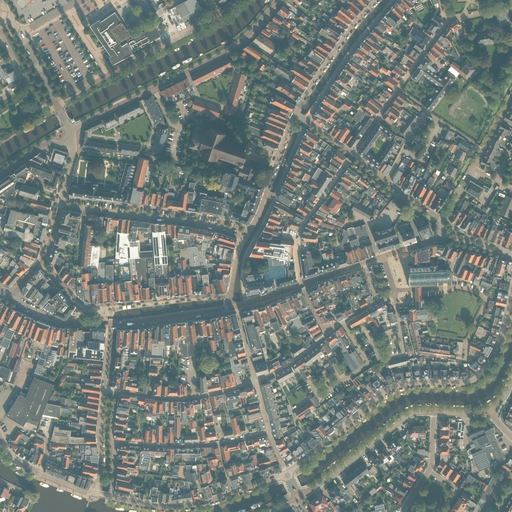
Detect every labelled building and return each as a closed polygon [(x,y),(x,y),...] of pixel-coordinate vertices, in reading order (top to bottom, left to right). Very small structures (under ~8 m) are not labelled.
[(17,0),(22,8),(30,0),(17,0)] [(204,14),(196,0),(182,0),(183,2),(176,6),(185,24),(204,14)] [(346,0),(348,2),(351,5),(359,12),(363,8),(354,0),(349,0),(346,0)] [(410,16),(411,17),(413,16),(412,15),(413,14),(409,10),(398,0),(397,0),(394,4),(402,12),(403,13),(405,10),(411,16),(410,16)] [(413,7),(405,0),(398,0),(409,10),(413,7)] [(411,0),(413,4),(414,5),(415,6),(419,13),(419,11),(424,9),(425,10),(422,4),(420,5),(418,2),(420,1),(419,0),(411,0)] [(398,16),(400,18),(402,18),(404,16),(403,14),(404,14),(403,13),(402,12),(394,4),(390,9),(398,16)] [(355,17),(359,12),(351,5),(347,11),(353,16),(355,17)] [(179,32),(187,28),(175,6),(167,11),(170,16),(173,15),(174,17),(169,20),(172,25),(177,22),(178,25),(176,27),(179,32)] [(293,17),(295,15),(291,12),(283,6),(276,15),(283,19),(285,16),(287,18),(290,14),(293,17)] [(334,8),(338,12),(349,20),(351,22),(355,17),(353,16),(347,11),(342,7),(340,10),(339,10),(339,9),(335,6),(334,8)] [(338,12),(334,8),(333,11),(337,14),(334,17),(348,26),(351,22),(349,20),(338,12)] [(383,18),(393,26),(396,29),(400,24),(399,24),(402,21),(400,18),(398,16),(390,9),(383,18)] [(510,23),(511,21),(511,17),(509,18),(506,10),(494,14),(499,26),(510,22),(510,23)] [(90,26),(110,54),(110,55),(111,55),(112,54),(112,55),(109,57),(113,65),(134,54),(132,52),(133,51),(134,51),(138,49),(139,48),(141,47),(141,48),(146,45),(146,44),(148,44),(152,42),(153,41),(155,40),(160,38),(160,37),(161,36),(155,26),(155,27),(130,40),(128,37),(129,37),(120,24),(122,22),(115,12),(114,12),(115,13),(101,22),(99,20),(90,26)] [(307,24),(310,20),(305,16),(302,13),(299,18),(300,19),(302,20),(307,24)] [(288,22),(283,19),(276,15),(272,19),(280,24),(283,21),(286,23),(285,25),(289,27),(291,24),(288,22)] [(342,29),(344,31),(348,26),(334,17),(333,16),(330,20),(342,29)] [(383,18),(380,22),(376,26),(383,33),(383,34),(388,38),(390,35),(385,30),(387,28),(390,30),(392,27),(393,28),(393,29),(397,33),(399,31),(396,29),(393,26),(383,18)] [(342,29),(330,20),(328,22),(325,26),(318,21),(316,24),(318,25),(323,28),(324,29),(339,38),(344,31),(342,29)] [(450,33),(455,36),(456,37),(457,36),(454,32),(461,26),(456,20),(448,27),(452,31),(450,33)] [(278,27),(270,21),(266,26),(280,35),(281,34),(276,30),(278,27)] [(433,33),(427,29),(425,28),(425,27),(422,24),(420,22),(418,24),(421,26),(424,29),(421,33),(430,38),(433,33)] [(427,29),(433,33),(438,26),(432,22),(427,29)] [(339,38),(324,29),(323,28),(318,25),(317,26),(321,29),(319,32),(336,43),(339,38)] [(261,32),(269,37),(271,34),(274,36),(274,37),(278,40),(280,37),(265,27),(261,32)] [(447,27),(441,36),(448,42),(449,43),(451,40),(455,43),(456,41),(455,36),(450,33),(452,31),(447,27)] [(388,38),(383,34),(375,28),(371,33),(382,41),(384,38),(386,40),(388,38)] [(417,39),(418,40),(425,45),(430,38),(421,33),(416,29),(412,36),(413,37),(417,39)] [(479,44),(492,42),(491,34),(489,35),(488,32),(479,34),(479,38),(478,38),(479,44)] [(281,48),(276,45),(267,39),(260,33),(256,38),(258,40),(276,52),(276,53),(273,58),(278,62),(281,64),(283,61),(283,62),(285,59),(281,56),(277,54),(281,48)] [(382,49),(384,51),(387,47),(385,46),(385,45),(383,44),(381,47),(376,43),(378,40),(376,39),(370,34),(366,38),(382,49)] [(451,49),(446,44),(448,42),(441,36),(438,39),(449,49),(449,50),(451,49)] [(503,44),(498,37),(493,41),(499,48),(503,44)] [(323,45),(331,50),(335,44),(327,39),(324,42),(323,41),(323,40),(318,38),(316,40),(319,42),(323,45)] [(366,38),(363,42),(372,50),(377,53),(379,49),(380,50),(380,51),(383,53),(384,51),(382,49),(366,38)] [(449,49),(438,39),(435,44),(443,50),(445,48),(449,51),(450,50),(449,50),(449,49)] [(413,48),(420,53),(425,45),(418,40),(413,48)] [(331,50),(323,45),(319,42),(316,47),(328,55),(331,50)] [(370,52),(372,50),(363,42),(359,48),(374,59),(376,57),(370,52)] [(407,46),(404,50),(406,53),(415,59),(420,53),(413,48),(406,43),(405,45),(407,46)] [(431,49),(439,56),(443,59),(450,65),(452,62),(448,59),(447,59),(444,57),(445,56),(442,54),(444,51),(443,50),(435,44),(431,49)] [(262,53),(249,45),(243,49),(258,59),(262,53)] [(286,48),(283,46),(281,48),(277,54),(281,56),(284,51),(286,48)] [(325,59),(328,55),(316,47),(314,51),(316,52),(325,59)] [(389,58),(388,59),(389,59),(390,60),(392,58),(395,54),(395,53),(387,47),(384,51),(391,56),(389,58)] [(321,64),(325,59),(316,52),(314,51),(310,48),(306,54),(307,54),(321,64)] [(354,53),(367,63),(370,58),(358,49),(354,53)] [(408,70),(415,59),(406,53),(404,50),(402,49),(401,51),(405,54),(404,55),(403,54),(401,54),(399,57),(399,58),(402,60),(401,62),(400,64),(406,68),(408,70)] [(439,56),(431,49),(427,54),(435,60),(438,57),(439,56)] [(367,63),(354,53),(353,55),(351,59),(359,64),(360,62),(366,66),(366,65),(367,63)] [(303,60),(307,63),(318,70),(321,64),(307,54),(303,60)] [(421,73),(427,65),(430,61),(425,57),(411,77),(416,81),(421,73)] [(228,58),(222,61),(226,69),(232,66),(228,58)] [(294,60),(299,63),(315,73),(318,70),(307,63),(303,60),(301,59),(300,61),(295,58),(294,60)] [(475,69),(466,59),(460,66),(454,61),(450,65),(467,79),(475,69)] [(350,60),(346,65),(355,72),(356,71),(357,72),(358,69),(363,73),(366,74),(367,72),(350,60)] [(405,74),(408,70),(406,68),(400,64),(395,60),(393,62),(397,64),(395,67),(405,74)] [(226,69),(222,61),(216,64),(220,72),(226,69)] [(266,66),(260,62),(257,66),(263,70),(266,66)] [(299,63),(298,65),(304,68),(305,68),(303,71),(313,77),(315,73),(299,63)] [(220,72),(216,64),(209,67),(213,75),(220,72)] [(291,72),(279,64),(276,68),(274,67),(274,66),(272,65),(270,67),(287,77),(305,89),(309,84),(295,75),(294,76),(294,77),(295,77),(293,80),(287,77),(291,72)] [(313,77),(303,71),(294,64),(290,70),(309,82),(313,77)] [(377,68),(378,69),(381,71),(387,75),(388,74),(389,75),(388,76),(390,77),(393,74),(382,66),(379,64),(377,68)] [(391,72),(394,74),(401,79),(405,74),(395,67),(391,64),(390,65),(391,66),(390,66),(394,69),(391,72)] [(5,75),(0,65),(0,79),(4,77),(5,79),(9,77),(11,81),(17,78),(13,71),(7,74),(5,75)] [(355,72),(346,65),(343,70),(357,80),(361,83),(363,81),(357,77),(357,78),(353,75),(355,72)] [(434,70),(427,65),(421,73),(439,86),(424,107),(430,111),(455,78),(448,73),(442,81),(434,75),(437,72),(434,70)] [(369,71),(373,74),(377,77),(380,72),(381,71),(378,69),(378,70),(372,66),(369,71)] [(213,75),(209,67),(203,70),(207,79),(213,75)] [(207,79),(203,70),(197,73),(201,82),(207,79)] [(343,70),(339,75),(348,81),(356,87),(358,85),(357,84),(355,82),(357,80),(343,70)] [(201,82),(197,73),(191,77),(195,85),(201,82)] [(235,79),(244,82),(246,75),(237,73),(235,79)] [(394,74),(391,78),(398,83),(401,79),(394,74)] [(339,75),(336,80),(345,86),(351,91),(352,89),(347,86),(346,85),(348,81),(339,75)] [(391,78),(387,76),(383,81),(394,89),(398,83),(391,78)] [(182,81),(185,88),(188,87),(190,89),(192,88),(187,78),(182,81)] [(233,86),(242,89),(244,82),(235,79),(233,86)] [(345,86),(336,80),(333,85),(343,91),(348,95),(349,93),(343,89),(345,86)] [(182,81),(176,83),(181,94),(183,93),(182,90),(185,88),(182,81)] [(287,83),(286,85),(301,95),(305,89),(295,83),(293,81),(290,85),(287,83)] [(387,95),(389,97),(393,91),(386,86),(379,81),(377,83),(385,88),(382,91),(387,95)] [(285,84),(281,82),(280,82),(278,86),(272,83),(270,86),(276,89),(281,92),(282,91),(298,101),(301,95),(286,85),(285,84)] [(176,83),(171,86),(175,93),(178,92),(179,95),(181,94),(176,83)] [(333,85),(330,89),(339,95),(344,99),(345,97),(341,94),(343,91),(333,85)] [(171,86),(166,89),(171,99),(173,98),(172,95),(175,93),(171,86)] [(231,93),(240,95),(242,89),(233,86),(231,93)] [(171,99),(166,89),(161,91),(164,99),(168,97),(169,100),(171,99)] [(330,89),(326,95),(341,105),(343,103),(337,99),(339,95),(330,89)] [(373,100),(382,107),(389,97),(387,95),(382,91),(381,91),(377,95),(376,96),(376,95),(375,96),(372,99),(373,100)] [(229,99),(238,102),(240,95),(231,93),(229,99)] [(400,93),(397,98),(408,106),(409,104),(405,101),(407,97),(400,93)] [(279,105),(278,105),(282,107),(293,112),(295,106),(275,94),(273,97),(272,96),(271,99),(266,96),(265,98),(265,99),(266,99),(269,100),(279,105)] [(146,106),(155,102),(152,95),(143,100),(146,106)] [(341,105),(326,95),(322,101),(338,112),(341,108),(345,110),(346,109),(349,110),(352,105),(345,100),(343,103),(341,105)] [(364,97),(363,98),(367,102),(379,112),(382,107),(373,100),(372,99),(371,97),(368,100),(367,100),(368,99),(364,97)] [(408,106),(397,98),(393,102),(400,107),(402,104),(406,108),(408,106)] [(192,107),(199,110),(201,101),(195,99),(192,107)] [(227,106),(236,109),(238,102),(229,99),(227,106)] [(139,101),(133,104),(137,113),(143,110),(139,101)] [(205,112),(208,104),(201,101),(199,110),(205,112)] [(146,106),(149,112),(158,108),(155,102),(146,106)] [(360,102),(359,103),(361,105),(364,107),(367,109),(376,116),(379,112),(367,102),(365,105),(363,103),(360,102)] [(393,102),(389,108),(399,115),(403,110),(400,107),(393,102)] [(332,117),(338,122),(339,121),(340,122),(342,120),(335,116),(333,115),(335,112),(321,103),(317,108),(329,116),(332,117)] [(133,104),(127,107),(131,116),(137,113),(133,104)] [(215,106),(208,104),(205,112),(212,114),(215,106)] [(30,110),(27,105),(19,110),(24,116),(30,110)] [(215,106),(212,114),(218,117),(221,108),(215,106)] [(234,115),(236,109),(227,106),(225,113),(234,115)] [(131,116),(127,107),(120,110),(125,119),(131,116)] [(279,113),(290,118),(293,112),(282,107),(279,113)] [(158,108),(149,112),(152,119),(161,114),(158,108)] [(314,114),(315,115),(325,122),(329,116),(317,108),(314,114)] [(359,110),(360,111),(373,120),(376,116),(367,109),(365,112),(362,110),(362,109),(361,109),(360,108),(359,110)] [(392,114),(396,118),(399,115),(389,108),(386,113),(388,114),(390,116),(392,114)] [(271,109),(269,113),(277,117),(277,116),(288,120),(290,118),(279,113),(271,109)] [(120,110),(114,113),(118,122),(125,119),(120,110)] [(359,110),(352,119),(357,122),(360,124),(366,129),(373,120),(360,111),(359,110)] [(118,122),(114,113),(108,116),(112,125),(118,122)] [(264,114),(264,116),(267,118),(267,117),(286,125),(288,120),(277,116),(277,117),(269,113),(268,116),(264,114)] [(392,114),(390,116),(388,114),(386,113),(382,117),(392,124),(396,118),(392,114)] [(164,121),(161,114),(152,119),(155,125),(160,122),(163,121),(164,121)] [(511,117),(506,114),(503,119),(511,123),(511,121),(511,117)] [(322,128),(327,132),(331,126),(325,122),(315,115),(313,118),(314,121),(322,127),(322,128)] [(112,125),(108,116),(102,120),(104,124),(106,128),(112,125)] [(329,116),(325,122),(331,126),(333,123),(336,125),(336,124),(338,122),(332,117),(329,116)] [(266,124),(284,131),(286,125),(268,118),(267,122),(266,124)] [(104,124),(102,120),(91,124),(94,129),(104,124)] [(360,124),(357,122),(356,124),(358,125),(357,126),(358,127),(357,130),(363,134),(366,129),(360,124)] [(335,129),(332,135),(336,138),(344,128),(341,126),(340,127),(337,125),(336,124),(336,125),(333,123),(331,126),(335,129)] [(378,161),(368,153),(366,152),(368,149),(380,132),(390,140),(394,135),(378,123),(362,145),(358,152),(377,169),(382,172),(387,165),(384,163),(382,162),(383,160),(380,158),(378,161)] [(502,123),(499,128),(510,134),(511,132),(508,130),(509,127),(502,123)] [(94,129),(91,124),(83,128),(83,132),(87,133),(88,132),(94,129)] [(244,131),(256,136),(279,145),(281,138),(263,131),(251,126),(247,124),(244,131)] [(282,137),(284,131),(266,124),(265,127),(264,130),(282,137)] [(159,126),(157,133),(167,135),(168,128),(159,126)] [(331,126),(327,132),(332,135),(335,129),(331,126)] [(250,142),(249,142),(246,143),(246,144),(243,143),(243,141),(238,140),(237,141),(232,139),(233,138),(227,136),(227,137),(225,136),(226,133),(210,128),(209,131),(205,130),(202,129),(202,128),(196,127),(194,132),(195,133),(191,142),(189,147),(195,149),(198,150),(202,151),(201,155),(217,160),(215,164),(225,168),(233,170),(234,170),(239,172),(238,175),(250,179),(252,175),(253,175),(255,170),(253,170),(254,168),(248,166),(248,168),(242,166),(249,148),(251,147),(252,144),(250,142)] [(349,133),(350,131),(344,127),(344,128),(336,138),(343,142),(349,133)] [(510,134),(499,128),(496,133),(504,137),(505,134),(509,136),(510,134)] [(307,130),(304,136),(316,144),(320,138),(307,130)] [(354,134),(356,135),(360,138),(363,134),(357,130),(354,134)] [(167,135),(157,133),(155,139),(165,142),(167,135)] [(348,146),(352,140),(354,137),(349,133),(343,142),(348,146)] [(504,137),(496,133),(494,138),(504,144),(506,142),(502,140),(504,137)] [(352,140),(348,146),(352,148),(353,148),(360,138),(356,135),(353,140),(352,140)] [(405,140),(404,139),(395,135),(393,142),(396,145),(401,148),(403,144),(405,141),(405,140)] [(458,145),(460,146),(467,151),(470,145),(465,142),(466,141),(463,139),(464,139),(458,135),(456,138),(459,140),(460,139),(461,140),(458,145)] [(279,145),(256,136),(255,139),(259,141),(259,146),(260,146),(265,148),(266,147),(276,151),(279,145)] [(304,136),(300,144),(311,150),(313,146),(319,149),(321,147),(320,147),(316,144),(304,136)] [(452,142),(441,138),(440,142),(450,146),(452,142)] [(504,144),(494,138),(491,143),(498,147),(500,144),(503,146),(504,144)] [(165,142),(155,139),(153,146),(163,149),(165,142)] [(324,141),(320,147),(321,147),(325,150),(326,148),(329,145),(324,141)] [(396,145),(393,142),(391,141),(388,146),(396,152),(397,151),(394,148),(396,145)] [(498,147),(491,143),(488,148),(499,154),(500,152),(497,150),(498,147)] [(126,154),(128,145),(121,144),(119,153),(126,154)] [(300,144),(298,149),(300,150),(309,155),(316,159),(318,161),(321,156),(318,154),(317,153),(311,150),(300,144)] [(133,155),(134,146),(128,145),(126,154),(133,155)] [(141,147),(134,146),(133,155),(140,156),(141,147)] [(163,149),(153,146),(152,153),(161,155),(162,153),(163,149)] [(499,154),(488,148),(485,153),(493,157),(495,154),(498,156),(499,154)] [(300,150),(298,149),(296,154),(304,159),(305,157),(310,159),(310,160),(314,163),(316,159),(309,155),(300,150)] [(49,156),(48,159),(63,165),(67,154),(55,150),(53,157),(49,156)] [(462,160),(466,153),(459,150),(457,153),(458,154),(456,157),(462,160)] [(337,151),(332,158),(342,164),(346,158),(337,151)] [(493,157),(485,153),(483,158),(494,164),(495,162),(492,160),(493,157)] [(295,155),(294,159),(304,164),(305,163),(308,165),(310,163),(295,155)] [(30,160),(40,165),(42,160),(35,157),(30,160)] [(329,161),(332,162),(339,168),(342,164),(332,158),(332,157),(329,161)] [(149,160),(139,158),(129,202),(147,205),(150,193),(151,189),(145,187),(144,189),(142,189),(148,164),(149,160)] [(494,164),(483,158),(480,163),(483,165),(481,168),(485,170),(486,169),(488,170),(488,169),(491,171),(492,168),(494,169),(496,165),(494,164)] [(45,167),(44,168),(61,174),(63,165),(48,159),(47,159),(46,162),(45,167)] [(294,159),(291,165),(299,169),(301,166),(304,168),(309,171),(310,168),(306,166),(304,164),(294,159)] [(388,163),(387,165),(382,172),(386,176),(391,169),(394,162),(391,160),(389,162),(391,163),(390,165),(388,163)] [(21,202),(22,201),(22,200),(20,199),(21,195),(19,194),(18,198),(15,197),(16,192),(15,192),(16,190),(17,186),(20,186),(22,185),(23,182),(25,182),(28,172),(49,179),(46,187),(50,188),(51,187),(56,189),(61,174),(44,168),(31,163),(31,164),(29,161),(25,164),(14,172),(10,175),(0,181),(0,196),(0,197),(1,194),(3,193),(6,198),(5,200),(11,201),(12,199),(21,202)] [(324,162),(323,163),(328,166),(328,167),(334,171),(336,173),(339,168),(332,162),(329,166),(327,165),(327,164),(324,162)] [(135,166),(126,163),(125,169),(133,172),(135,166)] [(326,169),(324,172),(325,172),(332,177),(333,177),(336,173),(334,171),(328,167),(328,166),(323,163),(321,166),(326,169)] [(436,175),(433,179),(435,179),(436,180),(438,176),(439,176),(444,166),(440,163),(435,174),(436,175)] [(299,169),(291,165),(289,171),(302,179),(304,181),(306,182),(308,183),(312,177),(299,169)] [(408,193),(420,168),(413,165),(407,178),(402,188),(408,193)] [(427,169),(424,168),(421,166),(420,168),(408,193),(414,196),(422,182),(426,173),(427,169)] [(453,176),(457,169),(451,166),(449,169),(450,170),(448,174),(453,176)] [(353,178),(367,188),(370,184),(358,175),(348,167),(345,172),(353,178)] [(314,195),(318,198),(332,177),(325,172),(324,172),(318,168),(311,179),(313,180),(310,184),(313,186),(313,187),(310,192),(309,192),(311,193),(314,195)] [(427,169),(426,173),(422,182),(414,196),(420,200),(425,191),(428,185),(431,187),(435,179),(433,179),(431,177),(427,184),(424,183),(428,174),(430,169),(427,168),(427,169)] [(133,172),(125,169),(123,176),(131,178),(133,172)] [(397,185),(401,176),(404,170),(403,169),(401,172),(398,170),(391,180),(397,185)] [(218,189),(227,192),(228,192),(229,188),(232,189),(233,190),(233,189),(235,188),(236,188),(235,187),(236,184),(247,188),(243,200),(246,201),(242,212),(241,212),(240,214),(241,214),(239,221),(247,224),(249,223),(255,213),(259,201),(265,185),(249,180),(249,179),(226,172),(223,174),(218,189)] [(288,172),(286,177),(295,183),(297,180),(297,181),(300,183),(302,180),(299,178),(288,172)] [(345,172),(341,177),(352,184),(354,185),(354,186),(356,187),(357,186),(355,184),(355,183),(352,181),(351,182),(351,181),(353,178),(345,172)] [(131,178),(123,176),(121,182),(130,184),(131,178)] [(397,185),(402,188),(407,178),(401,176),(397,185)] [(286,177),(284,183),(286,184),(298,192),(299,190),(295,188),(298,184),(295,183),(286,177)] [(352,184),(341,177),(338,182),(349,189),(350,189),(351,190),(352,189),(351,188),(350,187),(352,184)] [(490,189),(484,185),(483,188),(470,180),(464,191),(478,199),(482,192),(487,194),(490,189)] [(179,184),(178,190),(182,190),(182,194),(181,199),(180,206),(180,209),(186,209),(186,207),(188,191),(184,190),(185,181),(184,181),(183,181),(182,184),(179,184)] [(448,191),(452,184),(446,181),(443,188),(448,191)] [(194,191),(195,183),(189,182),(188,191),(186,207),(186,209),(197,211),(198,203),(200,194),(196,193),(194,191)] [(313,187),(306,182),(302,186),(309,191),(310,192),(313,187)] [(293,193),(299,196),(300,197),(303,193),(299,190),(298,192),(286,184),(284,183),(283,186),(293,193)] [(355,203),(357,204),(358,202),(350,196),(352,193),(352,192),(350,191),(337,183),(334,189),(347,197),(346,197),(355,203)] [(115,200),(116,194),(116,191),(111,191),(111,192),(109,191),(109,192),(109,193),(97,191),(98,184),(92,184),(91,191),(79,189),(79,188),(78,187),(77,187),(77,186),(72,185),(71,195),(104,199),(115,200)] [(370,184),(367,188),(362,194),(364,195),(366,192),(369,194),(374,187),(370,184)] [(19,194),(21,195),(37,199),(39,190),(22,185),(20,186),(17,186),(16,190),(18,191),(19,194)] [(160,206),(166,207),(168,196),(169,185),(167,185),(166,188),(163,187),(160,206)] [(425,191),(420,200),(425,204),(430,195),(432,192),(433,190),(430,189),(431,187),(428,185),(425,191)] [(290,198),(296,201),(297,200),(296,200),(299,196),(293,193),(283,186),(280,191),(290,198)] [(373,201),(375,199),(378,196),(377,196),(380,192),(374,187),(369,194),(372,197),(374,199),(373,201)] [(121,201),(124,190),(119,189),(118,194),(116,194),(115,200),(121,201)] [(334,197),(342,203),(344,201),(339,198),(341,195),(333,189),(330,194),(334,197)] [(127,190),(124,190),(121,201),(129,202),(131,191),(127,190)] [(296,201),(290,198),(280,191),(277,198),(289,206),(291,203),(294,204),(292,207),(296,210),(298,208),(298,207),(294,205),(296,201)] [(385,197),(380,192),(377,196),(378,196),(375,199),(373,201),(372,203),(375,205),(377,202),(376,202),(377,201),(377,200),(380,202),(385,197)] [(437,197),(438,196),(438,195),(435,194),(432,192),(430,195),(425,204),(431,208),(437,197)] [(150,193),(147,205),(152,205),(154,197),(155,197),(156,194),(150,193)] [(168,196),(166,207),(172,208),(175,194),(172,193),(172,196),(168,196)] [(230,201),(223,200),(205,196),(206,195),(205,195),(204,193),(202,193),(201,194),(200,194),(199,202),(201,203),(201,204),(198,203),(197,211),(209,213),(223,216),(224,209),(228,210),(230,201)] [(314,195),(311,193),(308,197),(309,198),(311,199),(316,203),(319,199),(318,198),(314,195)] [(161,195),(156,194),(155,197),(154,197),(152,205),(159,206),(161,195)] [(437,197),(431,208),(437,212),(444,199),(438,196),(437,197)] [(511,215),(511,198),(506,196),(499,213),(511,218),(511,215)] [(339,208),(342,203),(334,197),(331,202),(339,208)] [(389,200),(385,197),(380,202),(383,205),(384,204),(385,205),(389,200)] [(313,207),(316,203),(311,199),(309,198),(304,204),(305,204),(305,205),(306,205),(308,203),(311,205),(313,207)] [(400,205),(394,198),(391,200),(398,207),(403,210),(404,208),(400,205)] [(33,207),(36,207),(38,207),(40,207),(50,210),(51,204),(32,199),(30,204),(26,203),(25,205),(33,207)] [(294,205),(298,207),(298,208),(296,210),(306,216),(309,211),(301,205),(301,204),(302,202),(301,201),(300,201),(297,200),(296,201),(294,205)] [(450,221),(455,224),(456,222),(462,213),(466,207),(469,202),(465,200),(462,206),(463,206),(459,212),(456,210),(450,221)] [(297,231),(298,229),(300,224),(301,223),(294,220),(292,219),(291,220),(289,218),(289,220),(287,219),(289,216),(291,210),(277,202),(276,202),(275,202),(273,208),(270,214),(282,218),(283,219),(285,220),(285,222),(287,221),(291,223),(289,227),(290,229),(297,232),(297,231)] [(303,203),(302,202),(301,204),(301,205),(309,211),(313,207),(311,205),(308,203),(306,205),(305,205),(305,204),(304,204),(303,203)] [(328,207),(335,212),(339,208),(331,202),(328,207)] [(330,214),(332,213),(334,215),(335,212),(328,207),(323,203),(319,209),(322,211),(328,213),(330,214)] [(40,209),(40,207),(38,207),(36,207),(36,209),(34,209),(33,214),(38,215),(48,218),(50,211),(40,209)] [(12,237),(12,236),(12,237),(25,240),(25,241),(41,248),(43,242),(47,226),(48,218),(38,215),(26,212),(25,213),(22,212),(12,209),(10,215),(8,222),(8,223),(6,223),(4,229),(6,230),(5,234),(12,237)] [(330,214),(328,213),(322,211),(318,209),(315,213),(324,217),(325,217),(326,215),(328,216),(327,216),(331,218),(332,215),(330,214)] [(461,228),(467,230),(468,228),(478,213),(473,209),(472,211),(471,212),(461,228)] [(78,228),(77,228),(79,219),(81,219),(82,213),(64,210),(61,224),(60,224),(59,231),(67,233),(67,235),(76,237),(77,235),(76,235),(78,228)] [(294,220),(301,223),(302,220),(304,218),(295,212),(291,210),(289,216),(292,217),(294,216),(296,217),(294,220)] [(239,221),(241,214),(240,214),(232,211),(230,218),(239,221)] [(455,224),(461,228),(471,212),(469,211),(468,211),(468,212),(466,215),(462,213),(456,222),(455,224)] [(321,222),(324,217),(315,213),(311,219),(321,222)] [(482,216),(478,213),(468,228),(467,230),(472,233),(482,216)] [(95,223),(96,216),(96,215),(89,214),(88,222),(95,223)] [(270,214),(268,221),(270,221),(281,225),(283,219),(282,218),(270,214)] [(480,236),(487,221),(485,221),(487,216),(484,214),(481,219),(473,233),(480,236)] [(99,216),(96,216),(95,223),(95,227),(96,227),(96,231),(102,232),(102,230),(103,216),(99,216)] [(118,218),(105,217),(103,232),(109,233),(110,230),(112,230),(113,226),(118,226),(118,218)] [(417,229),(418,233),(421,239),(426,237),(426,238),(429,236),(428,236),(433,234),(429,224),(422,227),(419,220),(418,221),(416,218),(413,219),(414,222),(417,229)] [(489,231),(486,238),(490,241),(496,229),(498,224),(500,221),(498,221),(494,219),(494,218),(492,222),(491,225),(490,228),(490,230),(489,229),(489,230),(489,231)] [(120,219),(119,219),(117,232),(115,259),(114,262),(114,264),(115,264),(115,265),(120,265),(120,272),(122,300),(134,300),(130,264),(129,259),(135,259),(140,259),(140,258),(140,251),(139,240),(136,240),(129,240),(131,220),(120,219)] [(311,219),(307,224),(316,227),(318,224),(320,225),(334,229),(335,226),(321,222),(311,219)] [(129,240),(136,240),(137,230),(138,221),(131,220),(129,240)] [(490,228),(491,225),(488,224),(489,220),(487,220),(487,221),(480,236),(486,238),(489,231),(489,230),(489,229),(490,230),(490,228)] [(138,221),(137,230),(147,231),(147,232),(143,233),(143,238),(152,237),(151,223),(138,221)] [(270,221),(268,221),(267,223),(265,226),(274,229),(275,226),(281,228),(282,229),(282,231),(286,233),(287,231),(288,227),(281,225),(270,221)] [(411,222),(398,227),(397,223),(396,224),(395,227),(397,232),(400,231),(405,245),(417,241),(411,222)] [(166,239),(165,224),(152,223),(154,256),(157,297),(170,296),(170,293),(168,264),(170,263),(171,263),(170,255),(167,255),(166,239)] [(180,252),(179,248),(178,241),(178,225),(171,224),(172,239),(173,252),(180,252)] [(316,227),(307,224),(304,230),(315,233),(318,228),(316,227)] [(365,224),(346,230),(352,248),(358,246),(363,259),(376,255),(365,224)] [(496,229),(490,241),(496,243),(497,241),(502,230),(499,229),(500,225),(498,224),(496,229)] [(191,227),(185,226),(178,225),(178,241),(179,248),(188,247),(187,242),(190,242),(190,241),(189,240),(189,238),(191,227)] [(400,245),(394,226),(388,228),(389,229),(380,232),(379,231),(372,233),(379,253),(386,251),(385,250),(400,245)] [(189,258),(190,264),(193,293),(203,293),(205,293),(202,274),(201,267),(205,267),(205,265),(201,266),(201,262),(200,262),(200,261),(206,261),(207,261),(207,258),(206,258),(206,256),(205,256),(204,249),(201,248),(201,251),(199,251),(199,246),(195,246),(198,229),(191,227),(189,238),(189,240),(190,241),(190,242),(187,242),(188,247),(189,258)] [(261,233),(272,236),(277,237),(279,231),(275,230),(265,227),(261,233)] [(201,248),(202,241),(205,230),(198,229),(195,246),(199,246),(199,251),(201,251),(201,248)] [(503,236),(505,230),(503,229),(502,229),(502,230),(497,241),(496,243),(501,245),(505,237),(503,236)] [(215,232),(205,230),(202,241),(210,243),(212,244),(212,241),(213,239),(214,238),(215,232)] [(356,261),(352,248),(346,230),(345,231),(342,241),(343,245),(345,250),(346,252),(350,264),(356,261)] [(511,237),(511,232),(508,231),(505,237),(501,245),(508,248),(511,237)] [(218,233),(215,232),(214,238),(235,244),(237,239),(218,233)] [(60,250),(60,252),(68,254),(69,250),(64,248),(64,247),(65,247),(66,240),(74,242),(74,243),(78,245),(79,238),(76,237),(67,235),(67,236),(58,233),(55,244),(59,245),(58,249),(60,250)] [(271,240),(272,236),(261,233),(258,239),(259,239),(259,240),(268,241),(271,242),(281,243),(281,239),(274,238),(274,240),(271,240)] [(315,235),(303,233),(301,240),(310,240),(310,241),(317,242),(318,235),(315,235)] [(217,245),(234,249),(235,244),(214,238),(213,239),(212,241),(214,241),(216,241),(217,241),(218,241),(217,245)] [(247,272),(246,281),(247,294),(259,291),(259,292),(263,291),(263,293),(265,293),(265,291),(268,290),(268,289),(276,288),(276,287),(278,286),(278,287),(297,282),(297,281),(295,273),(294,265),(290,266),(289,261),(294,261),(293,252),(294,242),(281,240),(281,243),(257,240),(249,255),(250,255),(263,257),(268,258),(269,270),(264,270),(247,272)] [(41,248),(25,241),(23,246),(23,248),(33,251),(39,254),(41,248)] [(232,260),(234,249),(215,245),(214,247),(210,246),(210,245),(210,243),(202,241),(201,248),(204,249),(205,256),(206,256),(206,254),(213,255),(213,257),(216,257),(216,258),(232,260)] [(0,245),(0,252),(1,253),(4,254),(4,255),(5,255),(5,256),(12,260),(13,260),(26,270),(30,267),(35,260),(23,256),(19,253),(18,253),(0,245)] [(20,246),(19,248),(21,249),(19,253),(23,256),(35,260),(38,255),(33,253),(33,251),(23,248),(23,247),(22,247),(22,246),(20,245),(20,246)] [(91,302),(101,302),(98,269),(98,263),(100,246),(92,245),(90,266),(90,267),(88,267),(88,269),(91,302)] [(434,257),(435,256),(437,250),(438,245),(429,246),(431,257),(431,261),(431,265),(433,265),(433,263),(434,258),(434,257)] [(437,250),(435,256),(434,257),(438,258),(439,258),(440,255),(440,254),(443,255),(446,246),(438,245),(437,250)] [(352,248),(356,261),(363,259),(358,246),(352,248)] [(439,258),(441,259),(442,259),(446,262),(448,258),(452,248),(446,246),(443,255),(440,254),(440,255),(439,258)] [(60,252),(60,250),(58,249),(53,247),(52,249),(49,260),(53,266),(54,263),(55,263),(57,257),(60,252)] [(184,294),(193,293),(190,264),(186,264),(186,258),(189,258),(188,247),(179,248),(180,252),(180,259),(182,270),(184,294)] [(424,250),(424,248),(417,250),(419,264),(420,264),(421,266),(426,266),(425,262),(424,250)] [(445,268),(448,270),(457,249),(452,248),(448,258),(449,259),(445,268)] [(457,265),(463,250),(457,249),(448,270),(454,272),(457,265)] [(153,250),(146,251),(140,251),(140,258),(147,258),(153,257),(153,250)] [(319,269),(318,269),(317,266),(314,267),(312,254),(312,251),(306,252),(300,252),(300,257),(303,279),(319,274),(337,268),(335,259),(334,258),(329,259),(329,257),(334,255),(332,250),(325,252),(327,258),(328,261),(327,261),(328,264),(319,267),(319,269)] [(411,253),(413,267),(421,266),(420,264),(419,264),(417,250),(412,252),(411,253)] [(469,252),(463,250),(457,265),(454,272),(453,275),(458,278),(459,277),(469,252)] [(346,252),(334,256),(334,258),(335,259),(337,268),(350,264),(346,252)] [(475,267),(481,255),(469,252),(459,277),(469,281),(475,267)] [(215,264),(218,264),(231,266),(232,260),(216,258),(216,257),(213,257),(213,255),(206,254),(206,256),(206,258),(207,258),(207,261),(207,263),(208,263),(209,263),(209,258),(211,258),(211,259),(216,260),(215,264)] [(26,270),(13,260),(12,260),(5,256),(5,255),(4,255),(2,258),(1,258),(0,259),(0,266),(2,268),(6,272),(9,274),(11,275),(5,284),(10,287),(20,276),(26,270)] [(479,281),(481,276),(483,271),(484,269),(483,269),(483,267),(488,256),(481,255),(475,267),(476,267),(476,266),(480,267),(479,270),(478,270),(476,276),(473,284),(479,286),(481,281),(479,281)] [(493,258),(488,256),(483,267),(483,269),(484,269),(483,271),(487,273),(488,270),(489,270),(493,258)] [(147,258),(140,258),(140,259),(135,259),(139,299),(150,298),(147,259),(147,258)] [(150,298),(156,297),(155,277),(153,258),(147,259),(150,298)] [(496,272),(500,259),(493,258),(489,270),(495,272),(496,272)] [(114,262),(115,259),(109,259),(109,260),(106,260),(106,265),(107,301),(114,301),(113,264),(114,264),(114,262)] [(139,299),(135,259),(129,259),(130,264),(131,275),(134,300),(139,299)] [(184,294),(182,270),(180,259),(178,259),(179,267),(174,267),(175,271),(175,274),(176,295),(184,294)] [(506,261),(500,259),(496,272),(495,272),(494,273),(493,275),(501,278),(502,275),(506,261)] [(65,266),(63,265),(65,260),(62,260),(61,264),(57,271),(59,276),(65,266)] [(201,267),(202,274),(205,293),(210,293),(208,273),(208,272),(207,267),(206,261),(200,261),(200,262),(201,262),(201,266),(205,265),(205,267),(201,267)] [(511,262),(506,261),(505,270),(504,270),(503,274),(507,275),(505,275),(504,281),(510,282),(510,280),(511,274),(511,272),(511,262)] [(106,262),(98,263),(98,269),(101,302),(107,301),(106,269),(106,262)] [(60,277),(64,281),(65,279),(70,273),(71,269),(68,268),(69,263),(66,263),(65,266),(64,269),(65,270),(64,270),(60,277)] [(171,274),(170,263),(168,264),(170,293),(170,296),(176,295),(175,274),(171,274)] [(64,281),(68,286),(75,277),(76,272),(74,272),(75,265),(72,264),(71,269),(70,273),(65,279),(64,281)] [(381,287),(379,282),(378,277),(377,272),(376,272),(375,270),(376,270),(375,268),(374,266),(373,265),(371,266),(368,267),(378,298),(384,296),(382,290),(382,287),(381,287)] [(421,266),(413,267),(410,267),(409,267),(408,266),(407,267),(408,267),(408,270),(408,271),(407,271),(407,272),(408,272),(408,280),(408,282),(408,283),(409,283),(409,285),(408,286),(409,287),(410,286),(415,286),(421,285),(438,285),(438,280),(441,280),(442,280),(447,280),(448,280),(448,279),(451,277),(451,278),(452,277),(451,276),(451,272),(448,270),(447,270),(438,270),(438,265),(433,265),(431,265),(430,265),(430,266),(426,266),(421,266)] [(75,293),(84,301),(82,273),(82,270),(83,266),(77,266),(76,272),(75,277),(77,274),(79,274),(76,288),(75,293)] [(82,273),(84,301),(91,302),(88,269),(82,270),(82,273)] [(361,283),(360,283),(361,286),(360,287),(361,291),(369,288),(362,269),(357,271),(361,283)] [(216,275),(217,279),(221,293),(226,291),(226,290),(228,289),(228,286),(229,275),(222,275),(222,271),(222,270),(217,270),(215,270),(216,275)] [(352,272),(346,274),(350,285),(354,283),(356,289),(358,288),(357,284),(360,283),(361,283),(357,271),(352,272)] [(9,274),(6,272),(5,273),(0,280),(5,284),(11,275),(9,274)] [(36,283),(41,277),(37,272),(30,280),(34,284),(35,283),(36,283)] [(212,281),(212,280),(211,272),(208,272),(208,273),(210,293),(216,293),(212,281)] [(50,278),(44,273),(41,277),(46,281),(49,278),(50,278)] [(77,274),(75,277),(68,286),(75,293),(76,288),(79,274),(77,274)] [(346,274),(338,277),(347,299),(349,299),(355,311),(361,307),(358,302),(355,296),(350,285),(346,274)] [(217,279),(216,275),(214,275),(215,279),(212,280),(216,293),(221,293),(217,279)] [(344,300),(344,299),(343,298),(341,292),(340,292),(339,290),(343,288),(338,277),(332,279),(337,291),(339,296),(340,299),(340,300),(340,301),(341,302),(344,301),(344,300)] [(38,304),(48,292),(52,288),(55,285),(49,278),(46,281),(40,287),(41,288),(40,289),(31,300),(38,304)] [(333,302),(334,304),(334,305),(337,304),(337,303),(336,300),(335,301),(334,298),(339,296),(337,291),(332,279),(325,282),(329,292),(332,299),(333,302)] [(30,280),(25,286),(27,287),(28,287),(31,288),(33,286),(33,285),(34,284),(30,280)] [(489,294),(491,288),(492,284),(490,284),(484,282),(482,281),(480,287),(487,289),(486,293),(489,294)] [(510,282),(504,281),(501,281),(499,289),(508,291),(510,282)] [(325,282),(319,284),(321,290),(322,289),(324,294),(329,292),(325,282)] [(322,289),(321,290),(319,284),(306,289),(308,294),(316,291),(318,297),(319,297),(320,297),(320,296),(324,294),(322,289)] [(48,292),(38,304),(43,307),(59,290),(55,285),(52,288),(55,292),(53,294),(52,296),(48,292)] [(425,299),(422,300),(422,289),(421,287),(421,285),(415,286),(415,290),(416,308),(416,309),(422,309),(426,309),(425,299)] [(27,287),(25,286),(21,291),(21,292),(25,295),(31,288),(28,287),(27,287)] [(31,288),(25,295),(31,300),(40,289),(39,290),(33,286),(31,288)] [(70,303),(59,290),(43,308),(52,313),(54,314),(65,319),(66,319),(66,318),(74,307),(70,303)] [(301,305),(305,314),(311,311),(308,305),(306,300),(302,290),(295,293),(301,305)] [(499,290),(497,300),(496,304),(495,304),(495,302),(489,301),(489,304),(495,306),(496,306),(501,307),(502,305),(505,306),(508,292),(499,290)] [(308,294),(311,301),(318,298),(317,297),(318,297),(316,291),(308,294)] [(305,314),(301,305),(295,293),(289,296),(295,310),(297,309),(299,309),(301,314),(298,315),(298,317),(299,318),(311,312),(311,311),(305,314)] [(374,300),(371,293),(363,296),(363,297),(364,298),(368,304),(374,300)] [(299,318),(298,317),(298,315),(295,310),(289,296),(277,301),(288,324),(289,324),(291,322),(291,321),(293,320),(294,324),(292,324),(295,331),(301,328),(300,328),(303,326),(304,327),(307,325),(307,326),(316,321),(313,316),(311,312),(299,318)] [(323,303),(320,297),(319,297),(318,297),(317,297),(318,298),(311,301),(312,304),(313,307),(321,304),(323,303)] [(368,304),(364,298),(361,300),(358,302),(361,307),(368,304)] [(277,301),(271,304),(280,327),(287,324),(277,301)] [(313,307),(316,312),(325,308),(325,307),(329,306),(330,305),(330,304),(330,303),(325,305),(324,306),(323,303),(321,304),(313,307)] [(383,312),(380,303),(376,305),(379,317),(384,315),(383,312)] [(4,304),(0,312),(0,328),(1,327),(0,326),(0,324),(1,325),(10,307),(4,304)] [(270,321),(273,328),(274,332),(275,332),(281,329),(280,327),(271,304),(265,306),(269,318),(270,318),(274,317),(275,319),(270,321)] [(375,316),(377,316),(378,318),(379,317),(376,305),(367,310),(373,320),(376,328),(378,333),(384,332),(382,326),(377,327),(377,326),(378,326),(380,324),(377,318),(376,318),(375,316)] [(265,306),(258,308),(267,332),(272,345),(279,342),(277,337),(274,332),(273,328),(270,321),(271,321),(270,318),(269,318),(265,306)] [(505,308),(501,307),(496,306),(495,310),(494,310),(493,315),(502,317),(505,308)] [(1,327),(0,328),(0,338),(2,335),(3,336),(8,326),(9,327),(17,311),(11,307),(1,327)] [(271,344),(268,337),(267,332),(258,308),(252,309),(256,324),(255,324),(255,326),(257,326),(262,346),(266,362),(267,367),(268,366),(270,372),(282,366),(278,359),(272,363),(272,361),(278,358),(276,354),(270,358),(269,358),(265,346),(271,344)] [(325,308),(316,312),(318,317),(325,313),(328,312),(325,308)] [(416,309),(416,308),(409,309),(409,316),(410,319),(422,318),(422,320),(433,319),(432,308),(427,309),(426,309),(422,309),(416,309)] [(252,309),(246,311),(243,312),(243,313),(241,314),(250,347),(251,352),(257,350),(256,348),(262,346),(257,326),(255,326),(255,324),(256,324),(252,309)] [(373,320),(367,310),(349,321),(352,327),(366,319),(368,323),(373,320)] [(0,347),(2,349),(0,351),(6,354),(8,349),(11,340),(15,330),(16,330),(23,314),(17,311),(9,327),(8,326),(3,336),(2,335),(0,338),(0,347)] [(327,316),(325,313),(318,317),(322,324),(330,323),(336,321),(333,315),(331,311),(329,312),(331,316),(328,318),(327,318),(326,317),(327,316)] [(398,328),(395,311),(393,312),(388,312),(390,322),(395,322),(395,324),(396,324),(397,328),(398,328)] [(344,317),(341,312),(335,315),(338,321),(344,317)] [(235,344),(243,342),(236,313),(230,314),(235,344)] [(502,317),(493,315),(485,313),(484,316),(489,317),(493,317),(493,316),(495,316),(493,324),(494,325),(500,327),(502,317)] [(23,333),(29,317),(23,314),(16,330),(23,333)] [(245,348),(237,350),(236,350),(235,344),(230,314),(222,316),(223,319),(228,349),(229,352),(229,358),(238,355),(239,356),(246,354),(245,348)] [(222,316),(217,318),(218,320),(221,338),(224,337),(224,341),(225,347),(224,349),(224,351),(226,352),(229,352),(228,349),(223,319),(222,316)] [(36,320),(29,317),(23,333),(10,368),(18,371),(29,337),(30,338),(36,320)] [(218,320),(217,318),(211,319),(216,349),(217,356),(220,355),(219,350),(222,350),(220,338),(221,338),(218,320)] [(216,349),(211,319),(205,320),(208,334),(208,337),(212,336),(212,337),(211,338),(211,340),(210,340),(211,350),(216,349)] [(203,335),(208,334),(205,320),(194,321),(196,346),(201,346),(200,341),(202,341),(203,339),(203,335)] [(40,357),(43,349),(50,326),(44,323),(37,321),(29,345),(38,348),(38,349),(41,350),(40,353),(38,352),(37,357),(40,358),(40,357)] [(194,321),(186,322),(187,340),(187,347),(188,356),(188,357),(197,355),(194,321)] [(309,332),(319,326),(316,321),(307,326),(299,330),(297,330),(298,332),(302,330),(302,331),(306,329),(308,333),(309,332)] [(177,323),(179,347),(182,347),(182,356),(188,356),(187,347),(187,340),(186,322),(177,323)] [(179,350),(179,347),(177,323),(169,324),(170,345),(177,345),(177,349),(177,353),(179,353),(179,350)] [(55,329),(55,327),(50,325),(50,326),(43,349),(40,357),(40,358),(38,363),(44,365),(44,364),(46,359),(49,350),(51,351),(52,346),(55,329)] [(477,330),(497,337),(500,328),(494,326),(493,325),(491,332),(483,329),(483,328),(478,326),(477,330)] [(321,331),(319,326),(309,332),(311,335),(307,338),(308,340),(310,338),(311,339),(315,336),(314,335),(321,331)] [(61,328),(55,327),(55,329),(52,346),(51,351),(49,350),(46,359),(44,364),(50,365),(50,364),(54,365),(56,359),(57,354),(58,350),(53,350),(54,345),(59,345),(61,328)] [(90,338),(91,328),(82,327),(82,330),(82,338),(83,338),(87,339),(87,340),(88,340),(88,338),(90,338)] [(152,348),(152,342),(152,327),(146,328),(145,344),(144,348),(145,348),(150,348),(149,351),(147,350),(147,352),(144,352),(144,356),(143,359),(144,359),(150,360),(150,357),(152,348)] [(343,344),(344,347),(349,344),(346,339),(345,339),(342,335),(345,332),(341,327),(336,331),(337,332),(335,334),(343,344)] [(66,328),(61,328),(59,345),(58,350),(57,354),(56,359),(59,360),(62,360),(62,357),(65,330),(66,328)] [(68,355),(69,349),(71,328),(66,328),(65,330),(62,357),(67,358),(68,355)] [(88,340),(87,340),(87,346),(79,345),(79,346),(77,346),(77,350),(69,349),(68,355),(68,357),(103,360),(106,329),(91,328),(90,338),(88,338),(88,340)] [(78,328),(71,328),(69,349),(77,350),(77,346),(77,343),(78,328)] [(145,344),(144,344),(145,328),(139,329),(137,349),(141,349),(141,355),(144,356),(144,352),(144,348),(145,344)] [(143,359),(144,356),(141,355),(141,349),(137,349),(139,329),(131,330),(129,357),(129,361),(129,362),(129,366),(130,366),(129,369),(135,369),(136,367),(137,367),(137,357),(141,357),(141,359),(140,365),(143,366),(144,359),(143,359)] [(123,348),(123,339),(124,330),(117,330),(116,348),(117,348),(116,355),(121,355),(121,352),(122,352),(122,348),(123,348)] [(123,370),(122,380),(120,387),(126,389),(127,381),(128,376),(129,371),(129,370),(128,370),(129,366),(125,366),(125,360),(129,361),(129,357),(131,330),(124,330),(123,348),(122,348),(122,352),(122,356),(121,370),(123,370)] [(492,346),(497,337),(477,330),(475,333),(485,337),(486,335),(488,336),(485,343),(492,346)] [(324,336),(321,331),(316,336),(317,336),(315,338),(316,341),(324,336)] [(347,351),(344,347),(343,344),(335,334),(334,333),(325,340),(331,348),(337,343),(340,347),(344,353),(347,351)] [(14,357),(18,344),(12,341),(7,355),(14,357)] [(332,352),(324,341),(318,346),(322,351),(325,356),(332,352)] [(243,342),(235,344),(236,350),(237,350),(245,348),(243,342)] [(303,343),(295,348),(299,353),(307,348),(303,343)] [(478,351),(481,352),(487,356),(492,347),(485,344),(482,349),(481,349),(481,348),(471,343),(469,347),(470,347),(469,350),(470,350),(475,353),(476,350),(478,351)] [(421,346),(423,354),(429,355),(430,348),(430,344),(426,344),(426,347),(421,346)] [(450,346),(443,345),(442,357),(448,357),(449,351),(450,346)] [(314,349),(320,357),(324,354),(318,346),(314,349)] [(421,346),(415,348),(416,354),(423,354),(421,346)] [(316,360),(320,357),(314,349),(310,352),(316,360)] [(454,362),(455,362),(455,359),(455,356),(456,353),(456,350),(456,349),(455,349),(453,350),(453,351),(449,351),(448,357),(448,361),(454,362)] [(278,358),(278,359),(282,366),(293,359),(290,353),(282,357),(279,352),(276,354),(278,358)] [(306,355),(312,363),(316,360),(310,352),(306,355)] [(348,352),(342,355),(352,371),(357,367),(348,352)] [(482,364),(487,356),(481,352),(479,356),(477,356),(475,360),(476,361),(477,362),(482,364)] [(302,358),(307,365),(308,366),(312,363),(306,355),(302,358)] [(152,357),(150,357),(150,360),(151,360),(150,365),(149,375),(157,376),(157,369),(153,369),(153,365),(163,366),(163,358),(157,357),(152,357)] [(239,363),(235,365),(233,357),(229,358),(231,366),(232,372),(238,371),(244,369),(244,368),(249,366),(247,359),(239,362),(239,363)] [(420,366),(420,363),(424,363),(426,363),(425,362),(424,357),(417,357),(418,363),(414,364),(414,363),(410,364),(411,367),(414,367),(420,366)] [(308,366),(307,365),(306,364),(305,364),(302,359),(297,362),(303,371),(306,369),(308,372),(311,370),(308,366)] [(7,367),(1,365),(0,368),(0,373),(5,380),(6,381),(11,383),(11,382),(14,384),(18,371),(10,368),(12,362),(9,361),(7,367)] [(471,367),(470,368),(476,372),(482,364),(477,362),(476,361),(474,364),(473,363),(471,366),(468,364),(468,366),(471,367)] [(267,367),(266,362),(260,363),(263,374),(269,372),(267,367)] [(303,371),(297,362),(291,366),(295,372),(299,369),(301,373),(300,374),(303,379),(304,381),(308,378),(303,371)] [(39,378),(44,365),(38,363),(33,376),(39,378)] [(257,375),(263,374),(260,363),(254,365),(257,375)] [(291,367),(285,370),(292,382),(294,381),(292,377),(295,375),(291,367)] [(416,371),(414,372),(413,367),(411,367),(411,371),(412,371),(413,379),(422,378),(421,370),(420,369),(417,369),(416,370),(416,371)] [(449,379),(459,379),(459,372),(459,371),(452,371),(452,368),(449,368),(449,371),(449,379)] [(422,370),(422,378),(431,378),(431,370),(431,369),(426,369),(426,370),(425,370),(422,370)] [(218,376),(221,389),(224,388),(221,374),(220,370),(214,372),(214,376),(218,376)] [(292,382),(285,370),(281,372),(285,380),(288,378),(290,382),(292,382)] [(413,379),(412,371),(411,371),(410,370),(408,371),(408,372),(403,373),(404,380),(413,379)] [(431,378),(440,378),(440,371),(440,370),(434,370),(431,370),(431,378)] [(440,371),(440,378),(449,379),(449,371),(444,370),(444,371),(440,371)] [(459,372),(459,379),(468,378),(467,370),(461,370),(461,371),(459,371),(459,372)] [(102,372),(83,371),(83,374),(91,375),(90,378),(101,379),(102,372)] [(285,380),(281,372),(275,375),(282,387),(284,386),(282,382),(285,380)] [(393,376),(392,373),(383,377),(379,372),(376,374),(381,380),(382,379),(383,381),(385,380),(387,385),(395,382),(394,376),(393,376)] [(394,373),(392,373),(393,376),(394,376),(395,382),(404,380),(403,373),(403,372),(394,374),(394,373)] [(121,376),(121,373),(117,373),(117,376),(114,375),(113,386),(119,387),(121,376)] [(228,381),(230,387),(235,385),(236,384),(233,373),(225,375),(226,380),(228,380),(228,381)] [(226,380),(225,375),(224,374),(221,374),(224,388),(230,387),(228,381),(228,380),(226,380)] [(376,381),(373,384),(378,392),(385,387),(374,374),(372,376),(376,381)] [(208,391),(206,378),(206,375),(201,376),(201,375),(200,375),(200,376),(201,393),(208,391)] [(54,384),(34,376),(26,397),(20,394),(7,415),(24,426),(26,421),(37,425),(39,421),(40,421),(45,407),(49,397),(54,384)] [(133,377),(128,376),(127,381),(126,389),(137,391),(139,384),(130,382),(131,380),(132,380),(133,377)] [(210,377),(206,378),(208,391),(221,389),(218,376),(214,376),(210,377)] [(261,385),(263,391),(273,388),(272,382),(276,380),(274,376),(266,380),(267,383),(261,385)] [(355,378),(352,381),(357,387),(360,385),(355,378)] [(148,384),(148,386),(147,393),(154,394),(161,395),(162,380),(158,380),(158,384),(155,383),(155,384),(148,384)] [(373,384),(370,381),(365,386),(367,389),(373,396),(378,392),(373,384)] [(182,395),(187,395),(187,385),(182,385),(182,383),(178,383),(178,389),(178,395),(182,395)] [(351,398),(353,401),(357,405),(365,398),(362,394),(357,388),(354,384),(352,385),(355,390),(355,389),(358,392),(358,393),(355,396),(354,395),(351,398)] [(362,394),(365,398),(367,401),(373,396),(367,389),(365,386),(363,384),(362,385),(366,391),(362,394)] [(100,393),(101,387),(83,385),(82,391),(100,393)] [(168,386),(168,388),(167,395),(178,395),(178,389),(175,389),(175,385),(169,385),(168,386)] [(247,394),(255,392),(253,387),(252,386),(245,388),(245,389),(239,391),(240,395),(240,397),(240,400),(241,404),(247,402),(245,397),(245,395),(247,394)] [(273,388),(263,391),(264,396),(275,394),(273,388)] [(240,395),(239,391),(239,390),(233,391),(225,394),(229,409),(234,408),(233,402),(240,400),(240,397),(240,395)] [(138,403),(141,404),(143,397),(140,396),(120,394),(119,399),(130,401),(131,399),(135,399),(139,400),(138,403)] [(217,395),(219,403),(222,402),(225,413),(228,412),(227,408),(226,409),(225,406),(226,406),(223,394),(217,395)] [(275,394),(264,396),(265,402),(276,399),(275,394)] [(56,419),(58,419),(60,420),(62,408),(70,409),(69,414),(71,414),(73,408),(64,406),(66,398),(56,396),(52,395),(47,404),(42,416),(51,418),(51,417),(56,418),(56,419)] [(219,405),(219,403),(217,395),(211,397),(213,410),(216,410),(216,406),(219,405)] [(212,414),(211,408),(209,397),(202,399),(202,401),(204,410),(208,409),(209,414),(212,414)] [(258,397),(252,399),(248,399),(249,403),(247,404),(247,405),(259,402),(258,397)] [(157,412),(158,400),(146,398),(144,405),(151,406),(150,411),(155,412),(157,412)] [(98,412),(99,405),(78,401),(76,400),(71,399),(67,399),(66,404),(66,405),(67,405),(73,407),(73,404),(74,404),(74,403),(79,404),(79,408),(98,412)] [(118,405),(130,407),(140,409),(141,407),(136,406),(136,405),(130,404),(130,402),(130,401),(119,399),(118,405)] [(201,399),(193,401),(194,412),(197,412),(197,409),(202,408),(201,399)] [(276,399),(265,402),(267,408),(278,405),(276,399)] [(340,402),(344,407),(351,415),(359,408),(357,405),(353,401),(349,405),(345,401),(344,402),(342,400),(340,402)] [(344,407),(340,402),(339,403),(343,408),(340,411),(346,419),(351,415),(344,407)] [(242,408),(240,409),(242,415),(261,409),(259,403),(248,406),(242,408)] [(118,405),(117,412),(129,414),(129,413),(130,407),(118,405)] [(278,405),(267,408),(268,414),(279,411),(278,405)] [(304,414),(305,417),(312,412),(310,410),(309,411),(306,405),(301,408),(305,414),(304,414)] [(335,415),(342,423),(346,419),(340,411),(338,409),(336,411),(333,408),(331,410),(335,415)] [(250,420),(263,417),(262,415),(261,409),(242,415),(244,422),(250,420)] [(334,416),(331,419),(337,426),(342,423),(331,410),(329,411),(334,416)] [(81,416),(97,419),(98,413),(88,411),(87,414),(81,413),(81,416)] [(279,411),(268,414),(270,420),(280,417),(279,411)] [(234,436),(229,417),(228,414),(226,415),(227,418),(226,418),(229,430),(224,431),(225,438),(234,436)] [(326,423),(333,430),(337,426),(331,419),(327,414),(325,415),(329,420),(326,422),(326,423)] [(97,419),(81,416),(80,416),(79,423),(96,426),(97,419)] [(245,424),(239,426),(239,424),(237,425),(235,417),(231,418),(235,436),(248,433),(245,424)] [(328,434),(333,430),(326,423),(326,422),(322,417),(320,419),(324,423),(321,426),(328,434)] [(135,429),(135,428),(135,425),(129,425),(129,426),(127,425),(128,420),(116,418),(115,425),(128,428),(133,428),(135,429)] [(270,421),(272,427),(280,425),(279,421),(284,420),(283,418),(270,421)] [(96,433),(96,426),(79,423),(72,422),(71,426),(74,427),(74,426),(83,428),(82,436),(96,436),(96,433)] [(266,428),(264,422),(256,424),(257,428),(252,429),(253,431),(266,428)] [(322,436),(324,438),(328,434),(321,426),(318,422),(316,423),(319,426),(316,429),(322,436)] [(449,429),(449,430),(453,430),(453,427),(449,427),(449,422),(441,422),(441,429),(449,429)] [(96,437),(96,436),(82,436),(82,437),(77,437),(70,436),(71,435),(71,430),(59,429),(59,427),(55,426),(51,440),(57,442),(77,443),(97,443),(96,437)] [(315,428),(313,430),(309,426),(306,428),(310,433),(311,432),(313,434),(319,442),(324,438),(322,436),(316,429),(315,428)] [(173,427),(168,427),(167,436),(165,436),(165,433),(162,433),(162,441),(173,442),(173,427)] [(418,437),(418,427),(412,427),(412,430),(407,430),(407,440),(407,442),(408,444),(412,444),(412,436),(418,437)] [(206,432),(206,435),(207,440),(217,439),(216,431),(209,432),(208,428),(206,428),(206,432)] [(286,429),(273,432),(275,438),(283,436),(282,432),(286,431),(286,429)] [(495,440),(493,434),(493,433),(493,432),(493,431),(492,431),(492,430),(491,429),(485,431),(484,429),(469,435),(472,440),(475,447),(470,449),(469,450),(468,451),(468,452),(468,453),(469,453),(469,454),(470,454),(471,454),(472,454),(479,471),(490,466),(489,464),(504,457),(496,440),(495,440)] [(18,431),(15,436),(20,439),(20,438),(23,433),(18,431)] [(126,436),(130,437),(131,437),(131,438),(131,434),(115,432),(114,439),(125,440),(126,436)] [(305,442),(311,449),(319,442),(313,434),(305,441),(305,442)] [(25,442),(20,439),(15,436),(12,440),(16,444),(18,441),(20,442),(24,444),(25,442)] [(267,436),(266,436),(257,438),(259,445),(261,450),(266,448),(271,446),(267,436)] [(278,448),(286,445),(283,438),(276,442),(278,448)] [(295,441),(297,444),(299,447),(296,449),(301,457),(306,453),(300,445),(301,444),(301,443),(300,443),(299,442),(299,443),(297,439),(295,441)] [(311,449),(305,442),(305,441),(303,439),(299,442),(300,443),(301,443),(301,444),(300,445),(306,453),(311,449)] [(8,445),(15,453),(19,447),(17,446),(20,442),(18,441),(16,444),(12,440),(8,445)] [(392,455),(394,458),(398,464),(401,458),(395,450),(401,445),(398,441),(395,444),(392,441),(387,444),(388,445),(387,446),(393,454),(392,455)] [(227,451),(229,450),(233,449),(240,448),(239,442),(232,444),(226,445),(227,451)] [(291,443),(289,443),(291,446),(294,450),(291,452),(297,461),(301,457),(296,449),(293,446),(291,443)] [(85,453),(99,455),(97,444),(81,445),(81,450),(81,453),(85,453)] [(128,451),(128,452),(134,453),(140,453),(140,454),(139,465),(148,466),(149,461),(150,456),(151,448),(140,447),(140,451),(134,451),(134,450),(129,450),(130,446),(118,445),(118,451),(128,451)] [(221,446),(224,461),(229,460),(231,460),(229,450),(227,451),(226,445),(221,446)] [(297,461),(291,452),(286,445),(278,448),(286,466),(287,466),(288,466),(297,461)] [(19,447),(15,453),(21,456),(26,449),(21,446),(19,447)] [(27,459),(27,460),(35,464),(38,454),(39,452),(39,451),(35,450),(36,447),(32,446),(30,451),(29,454),(32,455),(32,457),(28,456),(27,459)] [(223,466),(218,446),(211,447),(213,454),(211,454),(212,456),(207,457),(210,469),(215,468),(214,465),(217,464),(218,467),(223,466)] [(278,461),(274,452),(272,447),(267,449),(264,450),(267,457),(268,457),(268,459),(271,458),(273,462),(278,461)] [(167,457),(166,457),(165,458),(166,458),(166,460),(164,460),(164,464),(171,465),(171,462),(173,462),(175,449),(168,448),(167,457)] [(394,458),(392,455),(390,457),(383,448),(378,452),(383,458),(385,457),(389,461),(391,459),(392,460),(394,458)] [(21,456),(27,460),(27,459),(28,456),(29,454),(30,451),(26,449),(21,456)] [(58,450),(50,449),(49,454),(56,455),(59,453),(64,453),(64,457),(70,457),(70,456),(71,450),(61,450),(58,450)] [(422,459),(424,455),(417,452),(415,451),(411,450),(410,451),(414,452),(412,456),(415,457),(414,459),(416,459),(414,463),(422,467),(424,463),(422,461),(422,460),(422,459)] [(127,455),(128,452),(128,451),(118,451),(118,456),(120,456),(120,457),(121,458),(121,462),(134,464),(135,456),(127,455)] [(39,452),(38,454),(35,464),(40,466),(43,454),(39,452)] [(99,455),(85,453),(81,453),(75,452),(75,454),(82,456),(82,459),(98,462),(99,455)] [(448,454),(440,454),(440,461),(441,461),(437,467),(439,468),(438,470),(442,473),(447,465),(445,464),(447,460),(448,454)] [(377,465),(381,463),(378,460),(379,459),(376,455),(374,457),(373,456),(368,459),(373,465),(375,463),(377,465)] [(254,467),(251,457),(248,458),(247,456),(242,457),(243,462),(244,470),(254,467)] [(511,456),(508,462),(501,466),(509,472),(511,467),(509,466),(511,461),(511,456)] [(83,467),(98,470),(98,463),(78,459),(78,461),(81,462),(82,462),(83,462),(84,462),(83,467)] [(43,471),(49,473),(53,463),(48,460),(46,463),(43,471)] [(227,475),(232,474),(237,472),(236,464),(235,464),(235,463),(230,464),(229,460),(224,461),(225,468),(227,475)] [(55,475),(59,466),(53,463),(49,473),(55,475)] [(117,468),(132,471),(134,471),(134,468),(128,467),(128,464),(118,463),(117,468)] [(411,471),(414,473),(416,470),(417,470),(419,471),(422,467),(414,463),(413,466),(411,464),(408,469),(411,471)] [(443,473),(448,477),(451,472),(452,473),(456,467),(450,463),(443,473)] [(198,479),(196,472),(200,471),(200,474),(199,474),(201,483),(206,482),(204,472),(203,465),(203,464),(195,465),(192,465),(192,468),(192,472),(191,472),(191,475),(191,478),(188,478),(188,479),(192,480),(193,480),(198,479)] [(204,472),(205,472),(206,482),(212,480),(210,471),(207,472),(206,464),(203,465),(204,472)] [(282,470),(279,464),(270,467),(272,473),(275,472),(275,473),(277,472),(278,472),(281,471),(282,470)] [(359,468),(364,474),(367,472),(368,474),(368,473),(370,475),(372,474),(372,475),(375,473),(372,468),(369,470),(364,464),(359,468)] [(62,467),(60,466),(59,466),(55,475),(60,477),(64,468),(62,467)] [(79,466),(77,471),(77,473),(78,473),(87,475),(88,474),(97,476),(98,470),(83,467),(79,466)] [(270,474),(268,467),(259,470),(261,475),(263,475),(264,477),(268,476),(269,475),(270,474)] [(359,478),(364,474),(359,468),(354,472),(359,478)] [(68,472),(66,480),(75,483),(78,474),(78,473),(77,473),(77,471),(75,469),(73,472),(69,471),(68,472)] [(117,469),(117,475),(126,477),(127,474),(130,474),(130,471),(117,469)] [(459,478),(463,472),(461,470),(458,473),(455,471),(450,478),(455,482),(458,478),(459,478)] [(416,475),(414,473),(411,471),(409,474),(407,472),(404,474),(401,471),(399,473),(407,478),(407,477),(410,479),(411,478),(414,480),(417,476),(416,476),(416,475)] [(242,475),(243,478),(244,484),(246,483),(247,484),(250,483),(250,481),(250,479),(251,478),(249,473),(242,475)] [(348,477),(353,483),(358,479),(353,473),(348,477)] [(75,483),(79,485),(83,475),(78,474),(75,483)] [(462,476),(457,483),(463,487),(465,483),(466,484),(468,481),(471,483),(473,481),(475,478),(469,474),(466,479),(462,476)] [(83,475),(79,485),(84,487),(88,477),(83,475)] [(130,478),(126,477),(117,475),(117,481),(130,484),(130,481),(131,477),(130,477),(130,478)] [(238,480),(243,478),(242,475),(230,478),(233,488),(234,488),(237,487),(237,486),(239,485),(238,481),(239,481),(238,480)] [(88,477),(84,487),(89,488),(92,478),(88,477)] [(350,486),(353,483),(348,477),(343,481),(349,488),(346,491),(349,496),(351,498),(353,497),(352,495),(353,494),(352,493),(351,491),(353,489),(350,486)] [(398,480),(396,482),(399,484),(400,484),(402,486),(403,485),(406,487),(407,486),(409,487),(412,483),(405,478),(403,481),(402,480),(401,482),(398,480)] [(230,490),(227,479),(220,481),(213,484),(214,487),(217,486),(221,485),(223,492),(230,490)] [(154,487),(153,487),(153,490),(150,489),(149,496),(152,496),(151,500),(158,502),(159,495),(160,495),(160,492),(160,490),(161,490),(161,488),(162,481),(155,480),(154,487)] [(117,481),(116,488),(135,492),(136,486),(134,485),(130,484),(117,481)] [(190,489),(188,482),(186,482),(186,486),(187,491),(184,491),(184,493),(186,501),(187,501),(188,501),(189,501),(192,500),(190,490),(190,489)] [(486,489),(491,492),(493,489),(487,486),(488,485),(485,483),(481,490),(484,492),(486,489)] [(403,496),(395,491),(394,490),(389,487),(384,484),(382,487),(392,494),(390,495),(392,497),(399,502),(403,496)] [(400,484),(399,484),(400,484),(399,484),(397,487),(394,485),(394,486),(391,484),(389,487),(394,490),(395,489),(399,493),(401,493),(404,495),(407,490),(407,489),(402,486),(400,484)] [(209,487),(208,485),(202,487),(205,498),(212,496),(211,491),(213,491),(211,487),(209,487)] [(159,502),(165,503),(166,500),(167,487),(166,486),(165,489),(164,489),(164,493),(160,492),(160,495),(159,502)] [(178,491),(178,494),(180,502),(183,501),(184,502),(185,502),(186,501),(184,493),(181,493),(181,492),(180,492),(179,486),(178,486),(178,491)] [(346,503),(351,499),(343,488),(338,491),(334,486),(328,491),(330,494),(329,495),(333,500),(336,497),(338,501),(342,498),(346,503)] [(9,490),(4,487),(3,490),(0,488),(0,498),(4,497),(8,499),(11,494),(8,492),(9,490)] [(135,492),(116,488),(115,493),(129,496),(129,494),(135,495),(135,492)] [(172,494),(171,503),(177,502),(178,503),(179,503),(179,502),(180,502),(178,494),(173,494),(174,493),(175,493),(175,489),(173,489),(172,494)] [(198,489),(190,490),(192,500),(197,499),(196,499),(200,499),(198,489)] [(471,496),(464,492),(464,491),(460,497),(469,503),(475,508),(477,505),(469,499),(471,496)] [(15,498),(13,503),(19,506),(24,497),(18,494),(15,498)] [(322,495),(316,499),(321,507),(324,511),(327,510),(324,506),(327,503),(322,495)] [(19,506),(16,511),(20,511),(24,506),(26,507),(29,499),(24,497),(19,506)] [(456,503),(467,510),(468,508),(464,506),(466,502),(459,498),(456,503)] [(321,507),(316,499),(310,503),(314,511),(315,511),(319,511),(317,509),(321,507)] [(335,511),(337,511),(335,507),(330,501),(328,503),(332,508),(334,511),(335,511)] [(368,511),(387,511),(386,508),(385,508),(383,502),(374,504),(376,510),(368,511)] [(469,511),(467,510),(456,503),(452,508),(457,511),(460,511),(462,510),(464,511),(469,511)]
